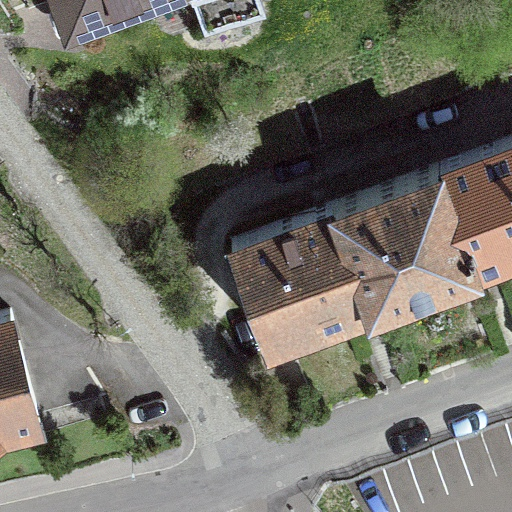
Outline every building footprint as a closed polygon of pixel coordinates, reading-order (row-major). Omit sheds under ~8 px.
[(118,11),(147,0),(193,0),(204,29),(265,7),(262,0),(58,0),(66,21),(115,3),(118,11)] [(511,132),(438,160),(475,263),(511,248),(511,132)] [(335,198),(372,301),(475,263),(438,160),(335,198)] [(364,304),(372,301),(335,198),(231,236),(268,339),(364,304)] [(0,421),(38,412),(10,307),(0,309),(0,421)]
